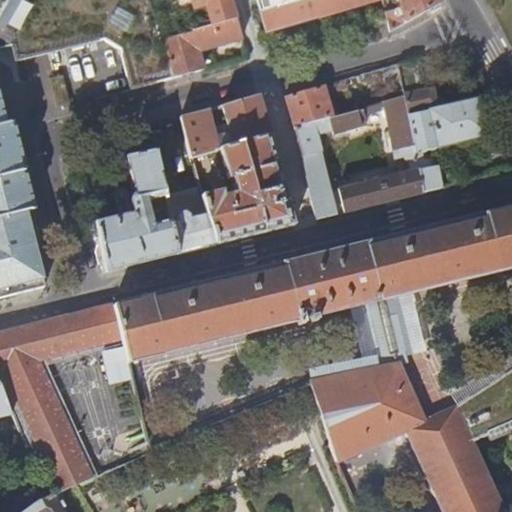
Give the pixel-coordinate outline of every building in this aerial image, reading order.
[(0,0),(0,48),(9,46),(13,61),(102,39),(121,48),(132,91),(150,86),(173,80),(164,42),(159,21),(155,2),(154,0),(0,0)] [(230,1),(229,0),(162,0),(155,2),(159,21),(205,9),(209,28),(236,20),(230,1)] [(304,0),(255,0),(260,13),(304,0)] [(438,0),(304,0),(260,13),(263,23),(265,33),(309,21),(354,7),(378,0),(393,0),(395,11),(382,14),(383,20),(384,20),(387,32),(440,3),(438,0)] [(239,31),(236,20),(209,28),(164,42),(173,80),(191,74),(186,58),(242,40),(239,31)] [(417,74),(415,60),(393,66),(396,79),(417,74)] [(380,105),(401,99),(396,79),(393,66),(379,70),(366,74),(374,106),(380,105)] [(483,139),(475,100),(438,109),(437,101),(431,102),(429,90),(420,91),(417,74),(396,79),(401,99),(423,194),(440,190),(433,161),(421,163),(419,153),(483,139)] [(288,112),(293,129),(326,119),(323,111),(329,109),(328,105),(322,106),(319,94),(343,88),(342,82),(284,99),(288,112)] [(219,150),(270,135),(263,114),(258,97),(216,109),(218,116),(224,114),(228,132),(219,134),(213,130),(208,111),(182,119),(191,158),(219,150)] [(401,99),(380,105),(391,161),(400,160),(402,164),(404,164),(407,174),(328,192),(318,153),(323,151),(319,135),(329,133),(329,135),(362,126),(358,111),(326,119),(293,129),(296,139),(302,158),(315,220),(370,207),(423,194),(401,99)] [(0,299),(16,295),(43,288),(23,213),(32,211),(21,168),(10,124),(2,125),(0,117),(0,299)] [(277,163),(270,135),(219,150),(227,180),(232,179),(236,194),(223,198),(221,193),(202,197),(206,214),(215,246),(253,236),(293,226),(277,163)] [(140,264),(177,255),(169,224),(154,152),(133,156),(132,155),(124,157),(133,191),(124,193),(119,198),(122,216),(94,223),(105,273),(140,264)] [(419,290),(511,268),(511,207),(385,239),(167,293),(80,315),(8,333),(0,335),(0,381),(10,407),(19,405),(59,492),(88,479),(38,361),(121,339),(127,363),(378,300),(381,309),(370,312),(380,357),(382,356),(385,368),(310,383),(336,460),(404,430),(440,511),(501,511),(472,444),(455,407),(421,422),(396,364),(409,361),(397,307),(421,301),(419,290)] [(176,222),(169,224),(177,255),(196,251),(215,246),(206,214),(189,219),(187,215),(184,213),(177,215),(175,218),(176,222)] [(511,426),(511,369),(455,407),(472,444),(487,437),(511,426)] [(10,407),(0,382),(0,418),(13,415),(10,407)] [(490,443),(511,433),(511,426),(487,437),(490,443)] [(30,511),(67,511),(57,493),(55,493),(56,495),(30,511)]
